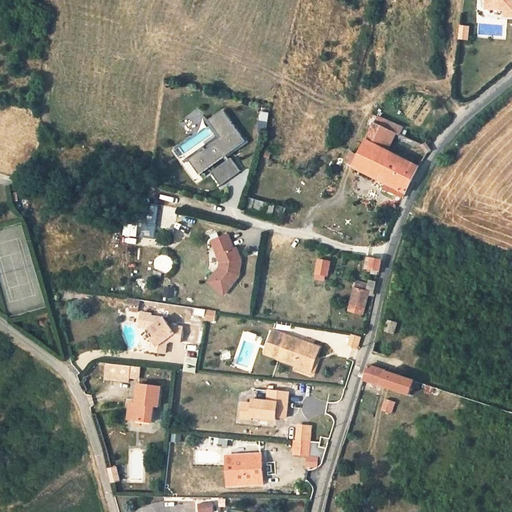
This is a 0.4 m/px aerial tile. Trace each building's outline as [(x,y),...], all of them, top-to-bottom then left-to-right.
[(481,21),(472,20),(471,32),(480,33),(481,21)] [(460,25),(459,40),(469,41),(471,26),(460,25)] [(377,106),(374,113),(395,122),(399,124),(401,117),(377,106)] [(267,132),(270,113),(261,111),(258,130),(267,132)] [(350,166),(386,182),(404,190),(416,166),(382,152),(391,131),(395,122),(374,113),(350,166)] [(202,179),(247,144),(224,115),(211,125),(223,141),(192,165),(202,179)] [(245,173),(235,161),(216,176),(226,189),(245,173)] [(404,190),(386,182),(383,186),(402,195),(404,190)] [(161,221),(161,204),(150,205),(150,222),(161,221)] [(181,216),(181,241),(191,241),(192,217),(181,216)] [(246,268),(246,263),(240,251),(238,252),(230,239),(215,245),(226,267),(223,272),(214,287),(230,298),(245,279),(246,274),(244,274),(244,268),(246,268)] [(153,264),(167,275),(175,263),(162,253),(153,264)] [(383,256),(370,254),(369,264),(380,266),(383,256)] [(333,260),(322,257),(317,279),(326,282),(326,278),(330,278),(333,260)] [(372,277),(361,275),(354,302),(366,305),(368,301),(371,302),(373,291),(375,281),(372,280),(372,277)] [(175,299),(177,289),(165,286),(163,296),(175,299)] [(131,302),(118,301),(117,306),(123,307),(122,313),(130,314),(131,302)] [(205,322),(216,322),(216,310),(206,310),(205,322)] [(156,345),(160,349),(160,357),(169,357),(168,349),(174,343),(184,345),(184,330),(172,330),(162,323),(152,323),(152,319),(142,318),(141,333),(153,334),(160,341),(156,345)] [(398,323),(390,320),(385,334),(394,336),(398,323)] [(200,346),(202,330),(195,329),(193,345),(200,346)] [(279,360),(311,370),(318,347),(272,331),(265,352),(280,357),(279,360)] [(360,349),(362,336),(351,335),(350,348),(360,349)] [(221,353),(222,361),(232,359),(231,352),(221,353)] [(141,382),(141,366),(106,364),(105,381),(141,382)] [(370,369),(368,382),(411,396),(416,383),(370,369)] [(164,409),(165,389),(144,387),(142,407),(139,407),(138,425),(158,427),(158,409),(164,409)] [(260,400),(260,406),(249,405),(248,420),(262,421),(263,418),(282,420),(282,417),(293,417),(295,394),(284,392),(283,402),(260,400)] [(222,397),(222,423),(236,423),(236,397),(222,397)] [(396,405),(387,402),(383,413),(392,416),(396,405)] [(302,441),(302,455),(316,456),(318,442),(302,441)] [(145,468),(146,450),(130,449),(129,467),(145,468)] [(196,452),(197,465),(220,464),(219,450),(196,452)] [(272,478),(269,455),(234,460),(238,488),(256,486),(255,481),(272,478)] [(111,484),(121,482),(119,467),(108,469),(111,484)] [(216,511),(224,511),(222,503),(208,505),(209,511),(216,511)]
